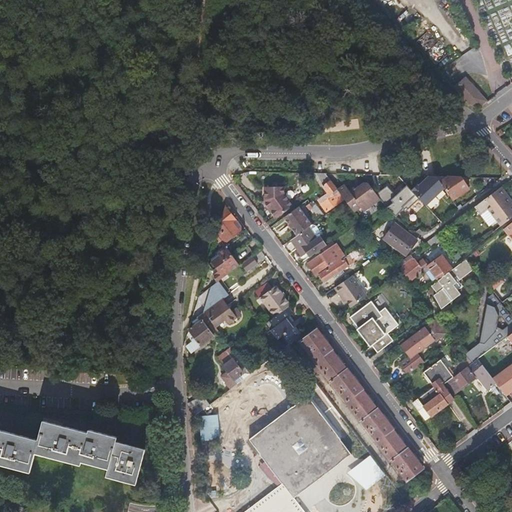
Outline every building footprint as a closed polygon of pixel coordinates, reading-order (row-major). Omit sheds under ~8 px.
[(406,11),(400,17),(407,23),(413,17),(406,11)] [(481,106),(487,102),(465,77),(452,87),(468,105),(481,106)] [(325,173),(316,173),(331,196),(321,204),(327,211),(344,199),(338,191),(325,173)] [(395,175),(361,174),(369,184),(371,186),(380,186),(380,183),(387,183),(388,178),(394,179),(395,175)] [(434,176),(426,176),(411,190),(413,191),(424,181),(426,183),(434,176)] [(425,205),(444,187),(437,176),(434,176),(426,183),(424,181),(413,191),(424,204),(425,205)] [(469,188),(461,177),(437,176),(444,187),(452,199),(469,188)] [(338,191),(344,199),(346,201),(353,211),(360,205),(364,211),(381,199),(371,186),(369,184),(364,184),(356,190),(355,189),(353,189),(352,189),(350,191),(346,185),(338,191)] [(262,201),(275,218),(293,205),(284,193),(283,186),(263,186),(264,198),(264,200),(262,201)] [(476,204),(472,207),(479,215),(487,209),(495,220),(499,225),(501,225),(511,215),(511,208),(503,197),(505,195),(499,187),(476,204)] [(391,190),(384,197),(394,207),(393,209),(399,215),(408,206),(405,203),(404,203),(402,202),(403,200),(399,196),(397,197),(391,190)] [(511,204),(505,195),(503,197),(511,208),(511,204)] [(316,220),(324,215),(314,201),(307,205),(316,220)] [(421,227),(435,215),(425,205),(424,204),(411,217),(421,227)] [(299,207),(284,217),(298,236),(309,228),(313,225),(299,207)] [(225,208),(217,235),(226,247),(232,242),(230,239),(242,230),(225,208)] [(487,209),(479,215),(487,226),(495,220),(487,209)] [(511,220),(501,228),(511,242),(511,241),(511,220)] [(317,226),(313,225),(309,228),(316,238),(320,235),(321,231),(317,226)] [(394,227),(390,232),(400,240),(395,247),(402,252),(407,245),(411,248),(418,239),(412,235),(410,236),(400,229),(399,231),(394,227)] [(298,236),(292,240),(304,256),(308,253),(310,256),(327,244),(320,235),(316,238),(309,228),(298,236)] [(230,274),(240,266),(238,263),(226,247),(217,235),(216,238),(223,248),(218,253),(219,255),(224,262),(216,268),(219,272),(213,276),(218,282),(222,280),(230,274)] [(435,235),(426,242),(432,248),(440,242),(435,235)] [(308,263),(317,276),(318,275),(347,253),(338,241),(320,254),(308,263)] [(347,253),(318,275),(323,282),(352,261),(347,253)] [(410,254),(400,262),(403,265),(400,267),(410,279),(423,270),(410,254)] [(214,269),(216,268),(224,262),(219,255),(209,263),(214,269)] [(436,279),(450,268),(440,256),(426,266),(436,279)] [(258,264),(252,257),(246,262),(241,265),(246,273),(258,264)] [(464,258),(450,268),(436,279),(429,284),(432,289),(435,287),(437,290),(435,292),(432,294),(441,306),(457,292),(455,288),(450,283),(454,280),(452,277),(455,274),(458,277),(471,267),(464,258)] [(352,274),(334,287),(341,296),(344,294),(347,299),(352,306),(368,294),(352,274)] [(504,280),(501,275),(487,285),(491,290),(504,280)] [(232,291),(239,286),(232,276),(225,281),(232,291)] [(222,280),(218,282),(228,295),(231,293),(222,280)] [(459,285),(454,280),(450,283),(455,288),(459,285)] [(218,282),(213,286),(209,299),(208,300),(204,313),(207,310),(223,299),(228,295),(218,282)] [(262,299),(275,318),(286,310),(291,306),(278,288),(262,299)] [(511,315),(501,302),(492,291),(487,296),(482,320),(490,324),(489,327),(481,326),(478,342),(463,353),(470,362),(475,359),(504,337),(511,331),(511,315)] [(207,310),(204,313),(216,328),(225,322),(227,326),(237,318),(223,299),(207,310)] [(369,346),(374,353),(390,341),(385,334),(396,326),(383,309),(377,313),(369,302),(347,318),(355,329),(354,330),(367,347),(369,346)] [(273,345),(280,354),(289,347),(300,339),(294,330),(298,327),(296,323),(292,325),(288,319),(291,316),(286,310),(275,318),(266,325),(271,331),(261,338),(269,348),(273,345)] [(204,313),(191,322),(187,335),(192,342),(187,346),(192,352),(219,332),(216,328),(204,313)] [(409,335),(398,344),(407,355),(399,362),(402,366),(415,355),(414,353),(442,331),(433,318),(410,336),(409,335)] [(302,339),(318,360),(317,362),(331,381),(332,380),(348,400),(347,401),(360,420),(362,419),(378,440),(377,442),(391,460),(392,459),(408,480),(423,469),(407,448),(406,449),(392,430),(393,429),(378,408),(376,408),(362,390),(363,389),(347,368),(346,368),(332,350),(333,350),(317,328),(302,339)] [(232,349),(231,348),(219,357),(224,366),(228,372),(222,377),(231,391),(238,385),(235,381),(244,375),(240,369),(244,366),(232,349)] [(421,362),(415,355),(402,366),(407,373),(421,362)] [(475,359),(470,362),(446,380),(443,382),(452,394),(472,379),(470,377),(473,375),(476,378),(476,379),(485,391),(494,383),(490,378),(475,359)] [(494,383),(504,396),(511,389),(511,361),(490,378),(494,383)] [(440,385),(443,382),(446,380),(432,363),(416,376),(427,390),(409,403),(423,420),(451,398),(440,385)] [(244,375),(248,371),(244,366),(240,369),(244,375)] [(306,511),(295,497),(353,453),(309,396),(251,439),(284,484),(246,511),(306,511)] [(189,405),(197,417),(215,403),(211,397),(208,397),(189,405)] [(221,415),(201,417),(203,439),(223,437),(221,415)] [(0,463),(29,471),(35,453),(79,465),(80,462),(107,469),(106,476),(135,483),(144,449),(127,444),(115,441),(116,438),(88,430),(88,433),(43,421),(38,440),(0,430),(0,463)] [(280,481),(266,463),(261,467),(275,485),(280,481)] [(366,465),(363,471),(372,475),(375,470),(366,465)]
